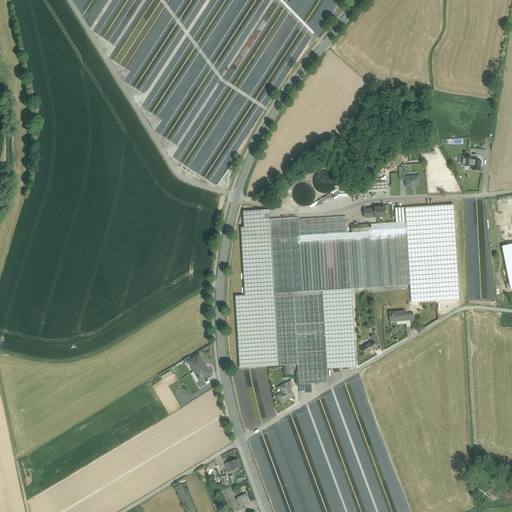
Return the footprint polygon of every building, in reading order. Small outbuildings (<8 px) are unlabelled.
[(481,161),(473,160),(471,160),(472,157),(466,156),(466,159),(463,159),(463,164),(466,165),(466,166),(467,166),(467,167),(470,167),(471,167),(471,165),(473,165),(472,170),(480,171),(481,161)] [(406,177),(405,177),(406,180),(406,186),(415,185),(415,187),(420,186),(420,176),(406,177)] [(387,181),(370,182),(370,185),(366,186),(367,192),(387,191),(387,181)] [(331,193),(314,202),(316,207),(334,198),(331,193)] [(375,208),(364,209),(365,218),(375,217),(375,218),(386,217),(385,207),(375,208)] [(405,208),(395,208),(396,223),(406,222),(405,208)] [(269,210),(243,211),(244,227),(241,227),(245,295),(235,296),(240,368),(298,365),(293,292),(274,294),(270,219),(269,219),(269,210)] [(410,226),(418,225),(418,214),(410,214),(410,226)] [(346,217),(299,220),(299,218),(270,219),(274,294),(293,292),(298,365),(299,385),(328,383),(327,369),(322,291),(351,289),(410,285),(406,222),(396,223),(371,224),(371,231),(360,232),(360,233),(352,234),(352,233),(347,233),(346,217)] [(371,224),(351,226),(352,233),(352,234),(360,233),(360,232),(371,231),(371,224)] [(511,244),(503,246),(510,280),(511,279),(511,244)] [(351,289),(322,291),(327,369),(356,367),(351,289)] [(406,311),(393,312),(393,315),(389,315),(390,322),(397,322),(406,321),(406,314),(406,311)] [(406,321),(397,322),(397,324),(414,323),(413,313),(409,313),(410,320),(406,321)] [(379,343),(375,330),(373,330),(375,334),(370,337),(373,341),(371,342),(374,346),(376,345),(379,343)] [(371,342),(361,347),(365,354),(373,349),(372,347),(374,346),(371,342)] [(199,355),(188,361),(200,380),(200,381),(203,379),(211,374),(199,355)] [(294,366),(285,366),(285,377),(295,376),(294,366)] [(171,371),(161,377),(163,381),(173,374),(171,371)] [(203,379),(200,381),(200,380),(197,382),(201,388),(206,385),(203,379)] [(291,380),(286,383),(289,389),(294,386),(291,380)] [(286,383),(280,387),(283,393),(278,396),(282,403),(294,396),(289,389),(286,383)] [(141,454),(141,465),(143,465),(143,462),(147,462),(147,460),(149,460),(149,455),(144,455),(141,454)] [(238,459),(229,463),(232,471),(241,467),(238,459)] [(196,511),(183,483),(175,487),(186,511),(196,511)] [(240,508),(230,487),(221,491),(231,511),(240,508)] [(246,493),(236,498),(240,507),(251,503),(246,493)]
